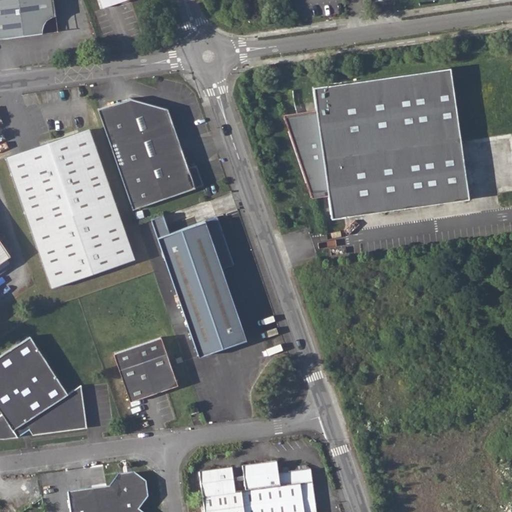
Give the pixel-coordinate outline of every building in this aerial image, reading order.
[(0,0),(0,37),(3,37),(41,32),(42,26),(43,23),(44,20),(48,16),(51,14),(55,13),(53,0),(0,0)] [(42,26),(41,32),(57,29),(55,13),(51,14),(48,16),(44,20),(43,23),(42,26)] [(317,112),(284,117),(312,197),(328,195),(331,218),(469,199),(450,68),(313,87),(317,112)] [(128,96),(95,108),(131,208),(202,183),(196,163),(188,166),(167,106),(128,96)] [(87,129),(5,157),(49,286),(131,258),(87,129)] [(165,213),(171,231),(202,221),(196,203),(165,213)] [(164,213),(152,217),(158,236),(170,232),(164,213)] [(170,232),(158,236),(200,355),(247,338),(222,267),(234,263),(217,215),(170,232)] [(27,337),(0,354),(0,414),(0,415),(0,414),(0,438),(4,438),(13,437),(16,437),(28,429),(31,434),(85,427),(79,384),(65,394),(27,337)] [(130,400),(178,384),(162,338),(114,354),(130,400)] [(231,468),(202,472),(208,511),(303,511),(300,484),(312,482),(311,469),(306,465),(297,467),(293,471),(277,473),(276,462),(241,467),(244,491),(234,493),(231,468)] [(107,486),(67,491),(69,511),(142,511),(138,509),(149,496),(147,480),(133,470),(118,473),(107,486)] [(208,511),(202,472),(198,473),(203,511),(208,511)] [(316,511),(312,482),(300,484),(303,511),(316,511)]
